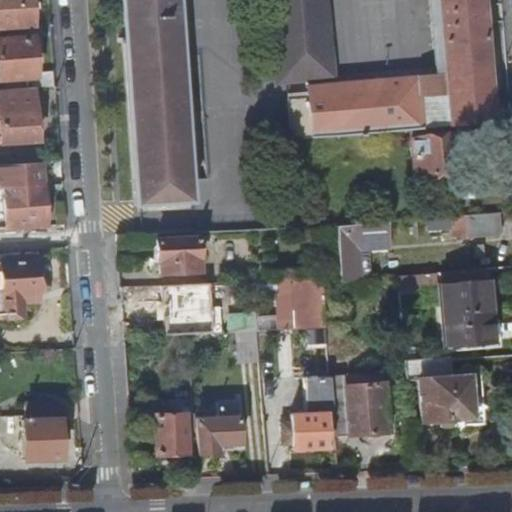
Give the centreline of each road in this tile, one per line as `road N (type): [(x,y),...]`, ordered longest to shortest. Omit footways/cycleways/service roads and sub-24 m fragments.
road 1 (residential): [(110,511),(75,0)]
road 2 (residential): [(222,511),(511,500)]
